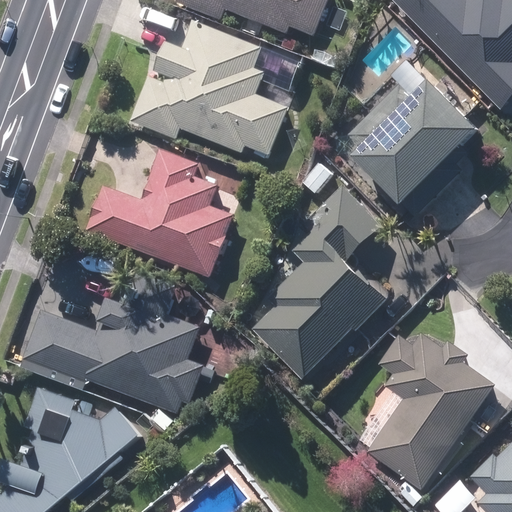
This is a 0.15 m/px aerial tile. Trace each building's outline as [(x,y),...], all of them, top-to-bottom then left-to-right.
[(295,24),(322,35),(335,0),(184,0),(228,18),(232,8),(292,32),(295,24)] [(511,0),(399,0),(506,109),(511,103),(511,0)] [(251,145),(275,154),(294,108),(262,95),(271,72),(260,68),(268,48),(201,21),(192,43),(190,49),(175,43),(163,70),(175,75),(172,84),(155,78),(137,121),(181,139),(186,128),(248,152),(251,145)] [(286,46),(296,50),(299,42),(290,38),(286,46)] [(407,202),(421,216),(444,192),(467,169),(457,160),(489,129),(441,80),(420,101),(406,86),(355,135),(370,150),(365,155),(409,200),(407,202)] [(95,229),(216,275),(239,215),(216,207),(224,186),(200,177),(205,164),(170,150),(150,202),(112,187),(95,229)] [(303,170),(310,173),(316,159),(309,156),(303,170)] [(308,182),(320,192),(336,175),(324,165),(308,182)] [(261,329),(312,378),(362,327),(365,330),(396,298),(382,283),(357,259),(390,226),(350,187),(314,224),(321,231),(302,251),(313,262),(277,298),(284,306),(261,329)] [(32,358),(183,412),(188,400),(195,403),(209,365),(194,359),(205,326),(173,315),(183,286),(145,272),(133,304),(116,298),(111,312),(108,322),(110,322),(107,331),(49,311),(32,358)] [(363,443),(428,489),(502,385),(488,374),(471,362),(475,356),(456,342),(450,350),(429,335),(420,348),(405,337),(387,363),(401,374),(392,387),(399,392),(363,443)] [(0,491),(0,511),(55,511),(75,495),(81,502),(132,458),(127,453),(148,435),(125,408),(111,421),(80,409),(83,402),(46,388),(31,426),(41,430),(28,464),(13,458),(6,479),(21,484),(8,495),(3,489),(0,491)] [(155,433),(160,438),(166,432),(160,427),(155,433)] [(511,511),(511,449),(504,457),(501,453),(478,475),(496,494),(487,503),(494,511),(511,511)] [(460,482),(434,506),(440,511),(466,511),(478,502),(460,482)] [(404,490),(419,505),(426,498),(411,483),(404,490)]
